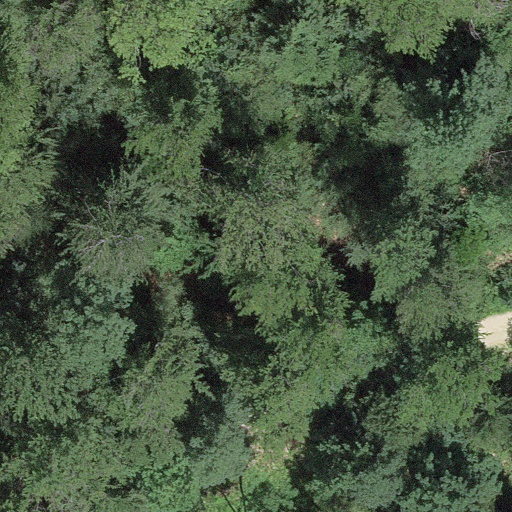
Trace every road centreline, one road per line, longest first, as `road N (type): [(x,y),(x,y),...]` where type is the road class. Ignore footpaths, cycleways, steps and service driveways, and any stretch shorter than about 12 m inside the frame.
road 1 (track): [(49,511),(293,386)]
road 2 (track): [(293,386),(511,325)]
